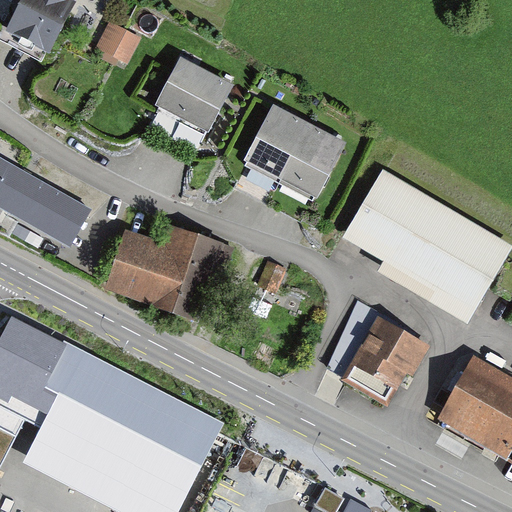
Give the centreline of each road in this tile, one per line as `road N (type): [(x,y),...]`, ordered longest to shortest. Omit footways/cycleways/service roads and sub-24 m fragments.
road 1 (residential): [(335,276),(91,173),(0,111)]
road 2 (tertiary): [(0,262),(288,413)]
road 3 (tertiary): [(288,413),(486,511)]
road 4 (residential): [(335,276),(345,306),(288,413)]
